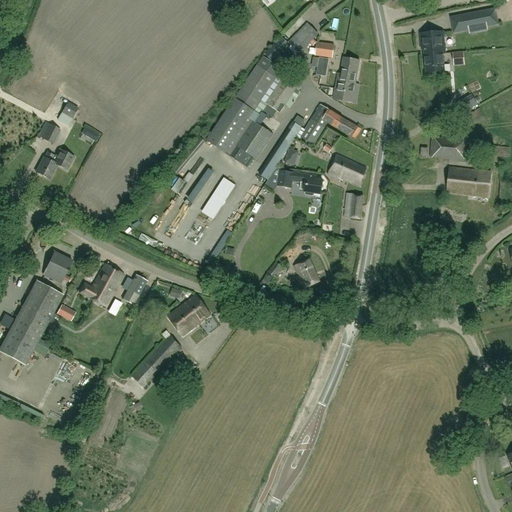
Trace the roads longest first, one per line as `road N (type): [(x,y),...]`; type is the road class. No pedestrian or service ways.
road 1 (unclassified): [(353,323),(250,304),(173,279),(26,206)]
road 2 (tertiary): [(353,323),(390,95),(377,0)]
road 3 (tertiary): [(270,511),(353,323)]
road 4 (unclassified): [(495,511),(480,442),(503,393)]
